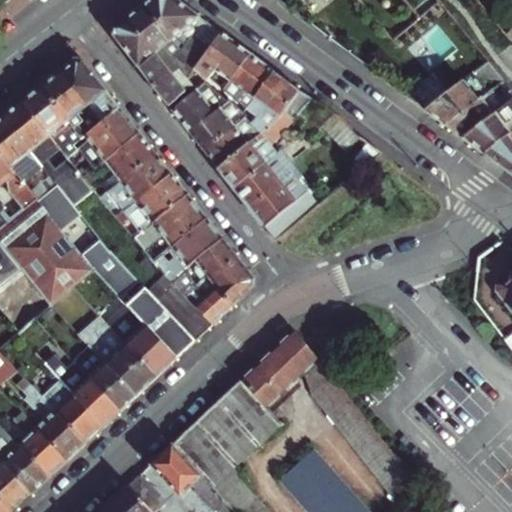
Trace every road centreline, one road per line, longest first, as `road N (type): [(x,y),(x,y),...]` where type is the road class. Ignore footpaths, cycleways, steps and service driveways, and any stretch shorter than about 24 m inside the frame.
road 1 (residential): [(67,11),(297,287)]
road 2 (residential): [(511,208),(227,0)]
road 3 (residential): [(61,511),(297,287)]
road 4 (residential): [(297,287),(511,218)]
